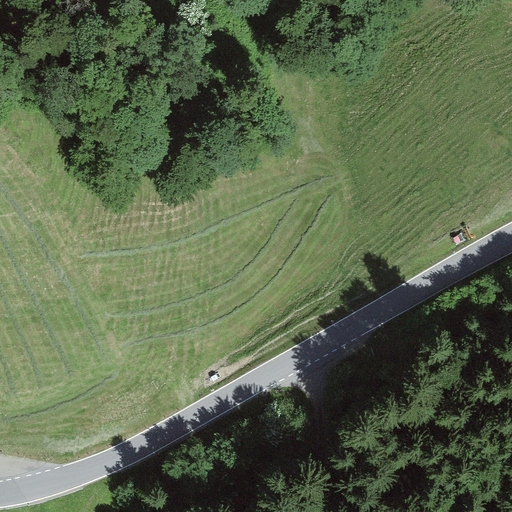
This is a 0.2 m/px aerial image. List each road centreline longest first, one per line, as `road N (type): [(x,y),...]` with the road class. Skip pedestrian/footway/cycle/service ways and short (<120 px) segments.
road 1 (tertiary): [(511,236),(147,443),(63,482),(0,497)]
road 2 (track): [(310,352),(321,458),(316,511)]
